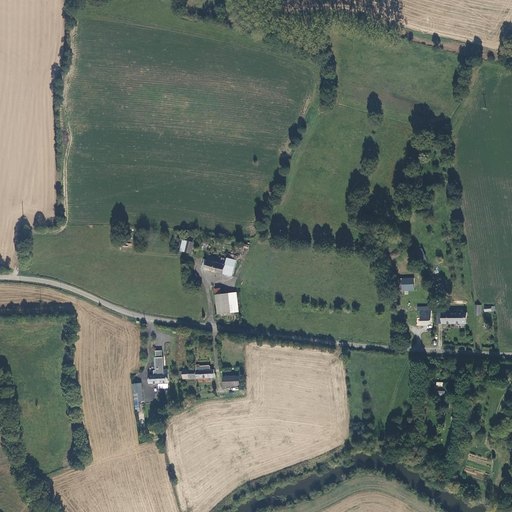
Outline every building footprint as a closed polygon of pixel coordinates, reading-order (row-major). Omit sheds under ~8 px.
[(191,249),(194,239),(187,238),(185,248),(191,249)] [(421,261),(426,259),(422,248),(417,250),(421,261)] [(220,255),(219,256),(219,260),(233,263),(235,251),(229,250),(227,256),(220,255)] [(204,267),(231,273),(232,265),(233,263),(219,260),(219,256),(207,253),(206,257),(203,256),(202,262),(205,263),(204,267)] [(413,262),(413,257),(400,258),(402,270),(408,269),(407,263),(413,262)] [(415,290),(414,278),(401,279),(398,279),(399,291),(415,290)] [(217,311),(222,310),(226,292),(221,292),(220,283),(216,283),(216,286),(215,286),(215,293),(217,311)] [(227,291),(226,292),(222,310),(229,310),(238,308),(235,290),(227,291)] [(432,323),(432,311),(430,310),(430,306),(424,306),(424,310),(421,310),(421,311),(421,323),(432,323)] [(467,324),(467,313),(443,313),(443,324),(467,324)] [(166,379),(165,366),(153,367),(151,367),(151,371),(147,371),(147,380),(159,380),(166,379)] [(181,376),(195,375),(194,368),(194,366),(181,367),(181,369),(177,369),(178,373),(181,373),(181,376)] [(213,374),(213,366),(194,368),(195,375),(213,374)] [(237,373),(228,373),(229,383),(238,382),(237,373)] [(139,381),(131,382),(132,391),(133,399),(142,398),(140,390),(139,381)] [(481,455),(482,449),(469,446),(468,453),(481,455)]
